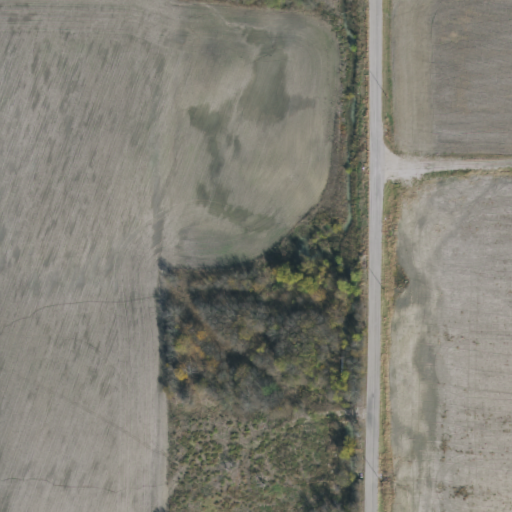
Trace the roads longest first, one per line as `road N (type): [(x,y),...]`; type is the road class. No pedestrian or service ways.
road 1 (tertiary): [(376,0),(370,511)]
road 2 (residential): [(511,169),(375,162)]
